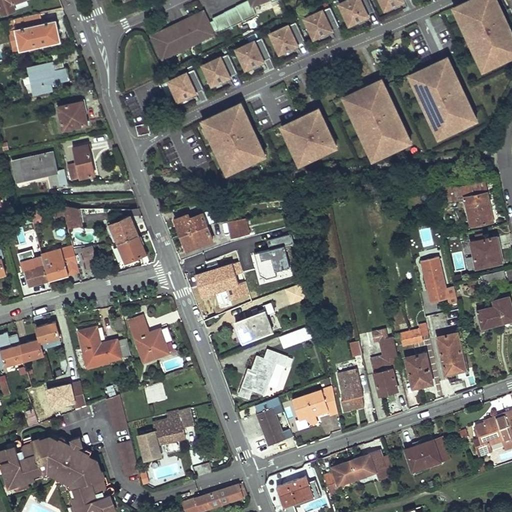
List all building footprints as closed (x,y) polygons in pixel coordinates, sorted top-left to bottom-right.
[(0,0),(0,8),(0,9),(2,14),(16,9),(13,2),(19,0),(0,0)] [(23,0),(19,0),(13,2),(16,9),(26,5),(23,0)] [(165,29),(151,35),(163,60),(216,34),(217,36),(257,16),(250,0),(247,0),(214,16),(214,18),(209,21),(204,10),(191,16),(192,20),(188,22),(186,19),(169,27),(171,30),(167,32),(165,29)] [(351,7),(347,0),(346,0),(341,3),(344,10),(351,7)] [(376,10),(371,0),(347,0),(351,7),(344,10),(350,23),(359,19),(361,22),(367,19),(365,16),(369,15),(368,13),(376,10)] [(463,11),(458,14),(466,31),(471,28),(477,42),(472,44),(480,61),(485,58),(489,66),(511,55),(511,49),(511,47),(511,46),(511,29),(498,0),(466,0),(460,3),(463,11)] [(460,3),(454,6),(458,14),(463,11),(460,3)] [(340,25),(331,5),(314,13),(316,18),(308,22),(315,36),(323,33),(324,36),(330,33),(329,30),(340,25)] [(42,23),(40,13),(13,19),(14,24),(15,29),(20,50),(60,40),(56,20),(42,23)] [(316,18),(314,13),(306,17),(308,22),(316,18)] [(6,21),(9,31),(15,29),(14,24),(13,19),(6,21)] [(305,39),(296,20),(279,28),(281,33),(273,37),(280,51),(288,47),(289,50),(295,47),(294,44),(305,39)] [(281,33),(279,28),(271,32),(273,37),(281,33)] [(471,28),(466,31),(472,44),(477,42),(471,28)] [(272,55),(262,36),(245,44),(247,49),(240,53),(246,67),(254,63),(255,66),(262,63),(260,60),(272,55)] [(247,49),(245,44),(237,48),(240,53),(247,49)] [(238,71),(228,52),(211,60),(213,65),(206,69),(212,83),(220,79),(222,82),(228,79),(226,76),(238,71)] [(448,55),(440,58),(444,66),(451,62),(448,55)] [(414,83),(421,98),(427,95),(433,108),(427,111),(434,125),(440,123),(445,133),(470,121),(467,114),(474,111),(451,62),(444,66),(440,58),(415,70),(420,81),(414,83)] [(485,58),(480,61),(484,69),(489,66),(485,58)] [(62,60),(53,62),(54,70),(64,68),(62,60)] [(211,60),(203,64),(206,69),(213,65),(211,60)] [(54,70),(53,62),(27,67),(29,76),(32,75),(36,93),(52,90),(51,83),(69,79),(66,68),(64,68),(54,70)] [(204,87),(195,68),(177,76),(180,81),(172,84),(179,99),(186,95),(188,98),(194,95),(192,92),(204,87)] [(409,73),(414,83),(420,81),(415,70),(409,73)] [(180,81),(177,76),(169,80),(172,84),(180,81)] [(375,81),(378,88),(386,85),(382,77),(375,81)] [(349,106),(356,120),(361,118),(368,131),(362,133),(369,148),(374,145),(379,156),(405,144),(401,137),(409,133),(386,85),(378,88),(375,81),(350,93),(354,103),(349,106)] [(350,93),(344,95),(349,106),(354,103),(350,93)] [(427,95),(421,98),(427,111),(433,108),(427,95)] [(83,101),(58,106),(63,129),(84,125),(81,112),(85,111),(83,101)] [(242,101),(234,105),(238,112),(245,109),(242,101)] [(245,109),(238,112),(234,105),(209,117),(214,127),(208,130),(213,139),(218,137),(225,150),(219,153),(223,162),(229,159),(234,170),(259,158),(256,151),(263,147),(245,109)] [(298,117),(288,121),(306,161),(328,151),(324,143),(334,138),(320,107),(298,117)] [(474,111),(467,114),(470,121),(477,118),(474,111)] [(209,117),(203,119),(208,130),(214,127),(209,117)] [(361,118),(356,120),(362,133),(368,131),(361,118)] [(288,121),(282,124),(300,163),(306,161),(288,121)] [(147,123),(136,126),(138,135),(149,133),(147,123)] [(440,123),(434,125),(439,136),(445,133),(440,123)] [(412,140),(409,133),(401,137),(405,144),(412,140)] [(218,137),(213,139),(219,153),(225,150),(218,137)] [(92,160),(89,144),(72,147),(75,163),(68,164),(71,179),(91,175),(88,161),(92,160)] [(374,145),(369,148),(373,158),(379,156),(374,145)] [(267,154),(263,147),(256,151),(259,158),(267,154)] [(52,152),(13,160),(17,181),(26,179),(26,177),(56,171),(52,152)] [(229,159),(223,162),(228,172),(234,170),(229,159)] [(59,186),(67,185),(65,172),(57,173),(59,186)] [(466,200),(470,225),(489,222),(487,211),(490,210),(485,185),(456,190),(457,198),(460,198),(460,201),(466,200)] [(235,204),(223,206),(225,214),(237,211),(235,204)] [(78,208),(63,205),(68,228),(82,226),(78,208)] [(188,214),(175,218),(181,234),(207,224),(203,212),(189,218),(188,214)] [(138,235),(130,215),(110,223),(118,243),(138,235)] [(246,218),(228,221),(231,241),(251,235),(246,218)] [(8,221),(2,224),(5,233),(11,232),(8,221)] [(207,224),(181,234),(186,249),(213,239),(207,224)] [(293,275),(284,245),(293,242),(291,234),(268,240),(271,249),(252,255),(261,284),(293,275)] [(146,254),(138,235),(118,243),(125,261),(146,254)] [(501,262),(496,236),(471,241),(474,256),(466,257),(468,268),(476,266),(476,267),(501,262)] [(72,245),(41,254),(44,264),(49,280),(59,277),(58,275),(67,272),(68,275),(79,272),(72,245)] [(82,248),(87,270),(98,267),(93,246),(82,248)] [(22,269),(34,266),(32,254),(20,257),(22,269)] [(439,256),(422,260),(431,301),(448,298),(439,256)] [(239,260),(197,273),(209,312),(251,299),(239,260)] [(49,280),(44,264),(34,266),(25,268),(29,283),(37,280),(38,283),(49,280)] [(483,279),(485,290),(506,285),(503,271),(485,275),(486,279),(483,279)] [(309,297),(303,282),(289,288),(294,302),(309,297)] [(481,328),(511,319),(511,307),(509,296),(493,300),(495,305),(479,310),(481,319),(479,320),(481,328)] [(237,322),(245,343),(275,332),(268,311),(237,322)] [(129,319),(132,327),(145,323),(142,314),(129,319)] [(50,340),(60,337),(55,320),(45,323),(46,326),(37,329),(39,338),(41,342),(50,340)] [(149,332),(145,323),(132,327),(144,361),(168,352),(165,342),(161,343),(157,330),(149,332)] [(421,329),(400,333),(403,345),(424,341),(423,336),(429,334),(426,323),(420,324),(421,329)] [(313,324),(279,337),(284,348),(318,335),(313,324)] [(168,325),(160,328),(165,342),(173,339),(168,325)] [(96,327),(79,331),(88,365),(121,357),(117,340),(101,344),(96,327)] [(160,328),(157,330),(161,343),(165,342),(160,328)] [(7,331),(0,333),(0,366),(25,360),(21,346),(20,344),(18,335),(9,337),(7,331)] [(458,332),(438,337),(445,373),(465,369),(458,332)] [(397,356),(393,336),(381,339),(385,358),(372,361),(379,394),(389,391),(388,387),(396,386),(392,368),(390,357),(397,356)] [(21,346),(25,360),(44,355),(42,349),(41,342),(39,338),(29,341),(29,343),(21,346)] [(126,338),(117,340),(121,357),(130,355),(126,338)] [(363,354),(359,339),(351,341),(354,356),(363,354)] [(248,373),(240,395),(248,398),(251,390),(264,394),(268,384),(276,387),(284,365),(289,366),(292,358),(268,350),(265,358),(258,355),(253,370),(259,372),(257,376),(248,373)] [(426,353),(406,357),(412,387),(432,383),(426,353)] [(390,357),(392,368),(400,366),(397,356),(390,357)] [(364,395),(358,369),(338,373),(343,398),(341,399),(344,410),(364,405),(362,395),(364,395)] [(75,400),(77,409),(87,405),(81,380),(71,382),(75,400)] [(6,381),(0,382),(4,395),(10,394),(6,381)] [(75,400),(71,382),(47,388),(51,406),(75,400)] [(114,385),(107,387),(110,396),(116,394),(114,385)] [(149,402),(166,397),(163,385),(146,389),(149,402)] [(337,411),(332,387),(292,401),(299,420),(306,418),(313,423),(318,421),(315,413),(328,409),(330,414),(337,411)] [(128,426),(119,393),(116,394),(110,396),(106,398),(114,430),(128,426)] [(277,414),(283,411),(278,396),(270,399),(257,404),(259,412),(257,413),(269,445),(292,436),(289,428),(283,431),(277,414)] [(155,430),(138,434),(144,459),(161,455),(158,444),(185,437),(183,427),(195,424),(191,407),(167,413),(168,418),(152,422),(155,430)] [(485,421),(474,424),(479,437),(473,439),(476,447),(478,446),(489,442),(490,444),(511,437),(508,427),(509,426),(505,412),(495,415),(497,419),(485,423),(485,421)] [(71,490),(77,511),(112,511),(116,511),(110,493),(101,496),(100,492),(104,490),(105,485),(103,478),(102,478),(99,471),(101,470),(98,461),(89,457),(90,455),(79,449),(75,450),(71,448),(70,444),(59,439),(58,441),(50,436),(40,439),(40,437),(32,440),(32,442),(24,444),(22,449),(23,453),(18,454),(15,445),(0,449),(0,458),(8,485),(41,475),(42,473),(43,471),(42,470),(47,468),(72,481),(74,486),(72,487),(71,489),(71,490)] [(130,437),(117,441),(126,474),(139,470),(130,437)] [(414,447),(405,450),(414,474),(428,470),(427,466),(450,459),(442,437),(426,442),(425,438),(413,443),(414,447)] [(478,446),(481,455),(492,451),(490,444),(489,442),(478,446)] [(203,463),(201,450),(190,451),(191,465),(203,463)] [(379,450),(351,460),(357,477),(376,471),(379,481),(389,478),(385,466),(381,455),(379,450)] [(357,477),(351,460),(333,466),(335,473),(324,476),(327,485),(330,492),(331,496),(340,494),(339,484),(357,477)] [(67,486),(71,489),(72,487),(74,486),(72,481),(47,468),(42,470),(43,471),(42,473),(46,475),(53,473),(65,479),(67,486)] [(287,505),(313,495),(306,475),(279,485),(287,505)] [(234,499),(248,495),(243,482),(183,501),(183,500),(177,501),(180,509),(180,511),(193,511),(207,508),(208,508),(234,500),(234,499)] [(276,486),(284,506),(287,505),(279,485),(276,486)] [(173,503),(164,505),(166,511),(171,511),(180,509),(177,501),(173,503)]
